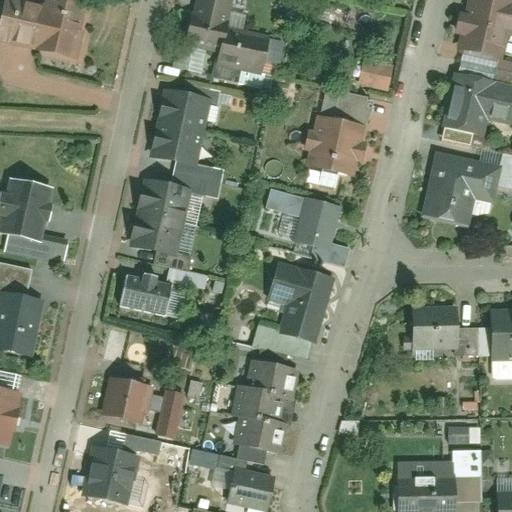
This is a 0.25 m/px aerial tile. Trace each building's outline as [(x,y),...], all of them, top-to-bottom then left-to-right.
[(6,0),(0,27),(0,40),(80,59),(94,0),(47,0),(46,4),(28,0),(6,0)] [(234,0),(193,0),(181,53),(259,72),(266,40),(227,31),(234,0)] [(511,0),(474,0),(463,45),(511,56),(511,0)] [(359,60),(356,86),(387,90),(391,64),(359,60)] [(511,101),(511,88),(459,76),(445,131),(502,145),(511,101)] [(210,101),(165,91),(147,164),(192,174),(210,101)] [(370,130),(319,118),(306,173),(356,185),(370,130)] [(497,172),(434,157),(419,219),(469,231),(476,202),(489,205),(497,172)] [(57,190),(10,179),(0,220),(0,232),(44,243),(57,190)] [(192,196),(141,184),(127,244),(178,256),(192,196)] [(344,213),(297,201),(287,244),(334,255),(344,213)] [(332,275),(285,264),(270,331),(316,342),(332,275)] [(0,266),(0,280),(24,281),(24,267),(0,266)] [(201,290),(205,278),(167,268),(163,281),(201,290)] [(167,287),(124,277),(116,313),(159,323),(167,287)] [(43,308),(1,298),(0,300),(0,349),(32,357),(43,308)] [(453,304),(408,307),(412,355),(456,352),(453,304)] [(511,318),(488,318),(489,369),(511,369),(511,318)] [(294,375),(244,364),(224,450),(274,462),(294,375)] [(154,392),(111,382),(102,418),(145,429),(154,392)] [(27,393),(0,386),(0,439),(15,443),(27,393)] [(167,392),(155,436),(171,440),(183,396),(167,392)] [(445,444),(478,444),(478,427),(445,427),(445,444)] [(458,479),(459,505),(482,504),(480,452),(457,453),(458,479)] [(141,465),(99,455),(90,496),(131,506),(141,465)] [(269,511),(278,477),(228,465),(219,503),(256,511),(269,511)] [(427,466),(393,467),(394,511),(455,511),(455,505),(459,505),(458,479),(428,480),(427,466)] [(0,511),(10,476),(0,473),(0,511)] [(511,511),(511,493),(496,495),(496,511),(511,511)]
